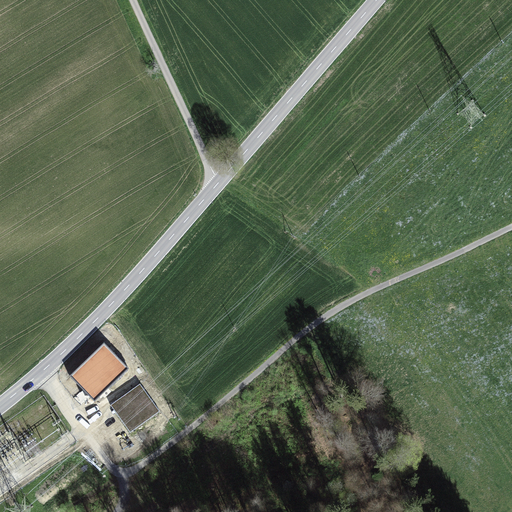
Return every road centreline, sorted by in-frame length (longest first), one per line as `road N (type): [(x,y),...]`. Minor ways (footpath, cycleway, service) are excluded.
road 1 (secondary): [(39,373),(141,270),(376,0)]
road 2 (unclassified): [(123,472),(107,463),(39,373)]
